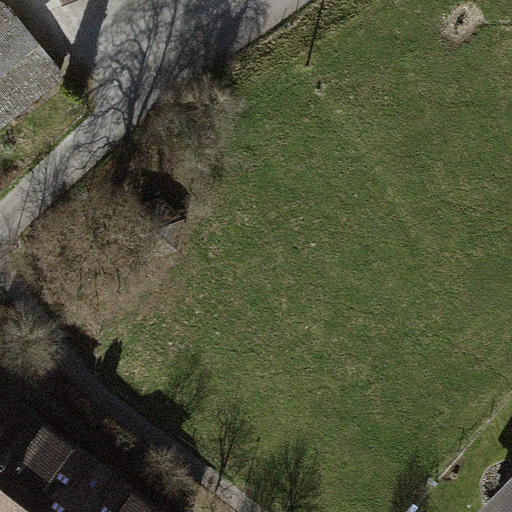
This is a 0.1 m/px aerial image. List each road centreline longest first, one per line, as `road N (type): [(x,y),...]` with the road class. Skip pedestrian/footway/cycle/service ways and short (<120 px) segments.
road 1 (residential): [(0,237),(120,121),(270,0)]
road 2 (track): [(56,0),(120,121)]
